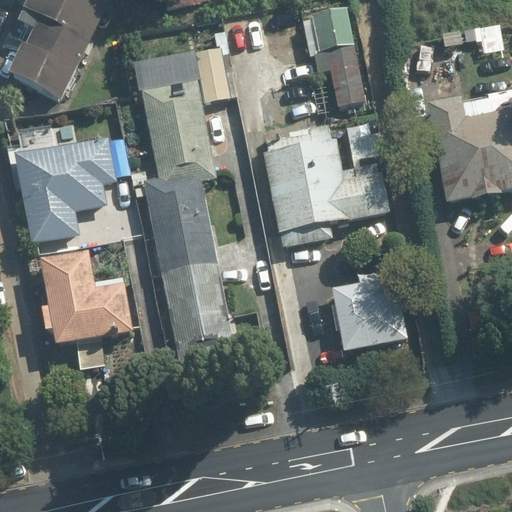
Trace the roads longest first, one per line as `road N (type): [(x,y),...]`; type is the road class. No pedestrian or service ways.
road 1 (secondary): [(374,455),(83,511)]
road 2 (secondary): [(511,427),(374,455)]
